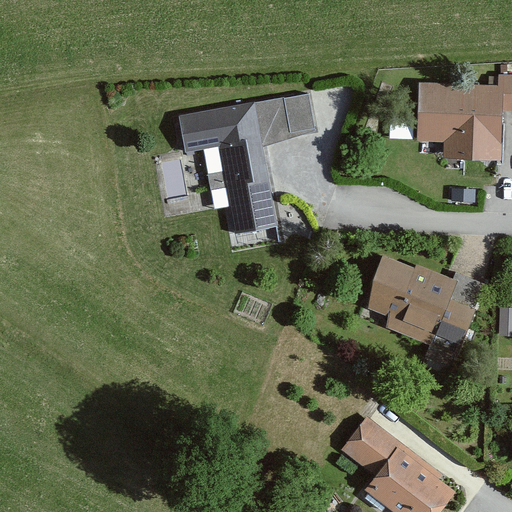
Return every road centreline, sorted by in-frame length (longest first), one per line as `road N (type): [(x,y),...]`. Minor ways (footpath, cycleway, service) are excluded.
road 1 (residential): [(511,222),(357,211)]
road 2 (residential): [(390,421),(508,511)]
